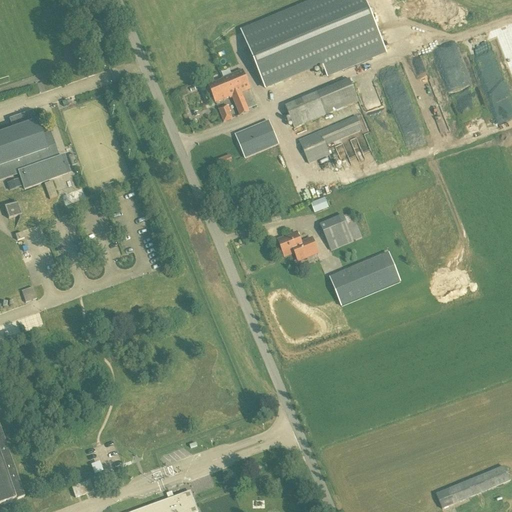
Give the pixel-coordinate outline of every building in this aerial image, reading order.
[(383,45),(371,17),(364,0),(314,0),(241,30),(254,63),(265,89),(322,66),(327,78),(387,54),(383,45)] [(251,91),(250,90),(243,71),(222,79),(223,81),(209,86),(215,103),(229,97),(230,98),(232,98),(240,117),(250,113),(250,112),(249,110),(242,94),(251,91)] [(325,121),(341,114),(339,110),(359,102),(350,80),(285,107),(294,129),(323,117),(325,121)] [(412,150),(429,144),(413,100),(398,106),(395,100),(400,98),(397,91),(391,93),(412,150)] [(224,123),(233,119),(227,106),(219,110),(224,123)] [(25,191),(25,190),(68,175),(69,175),(63,158),(58,160),(54,149),(49,135),(41,138),(36,124),(32,111),(9,119),(13,132),(0,136),(0,181),(19,174),(25,191)] [(309,165),(330,156),(326,146),(363,131),(357,116),(299,141),(309,165)] [(269,121),(235,135),(245,160),(279,146),(269,121)] [(71,167),(77,165),(73,155),(68,157),(71,167)] [(219,168),(233,163),(230,155),(216,161),(219,168)] [(19,183),(8,187),(10,192),(21,188),(19,183)] [(57,198),(54,191),(51,183),(44,185),(50,200),(57,198)] [(315,214),(324,210),(329,208),(325,198),(310,204),(315,214)] [(8,220),(22,216),(17,203),(4,208),(8,220)] [(362,238),(352,213),(343,217),(343,215),(319,225),(331,252),(354,242),(354,241),(362,238)] [(373,231),(382,228),(380,222),(371,225),(373,231)] [(301,243),(297,233),(278,241),(284,258),(294,254),(298,262),(318,254),(312,239),(301,243)] [(15,236),(17,242),(24,239),(22,234),(15,236)] [(359,266),(330,278),(341,307),(400,283),(388,254),(359,266)] [(36,300),(32,289),(21,292),(25,304),(36,300)] [(0,506),(24,498),(0,429),(0,506)] [(442,510),(511,482),(504,467),(436,495),(442,510)] [(75,499),(77,498),(92,493),(88,483),(71,489),(75,499)] [(160,503),(135,511),(197,511),(194,502),(192,503),(189,496),(170,503),(165,503),(161,504),(160,503)]
